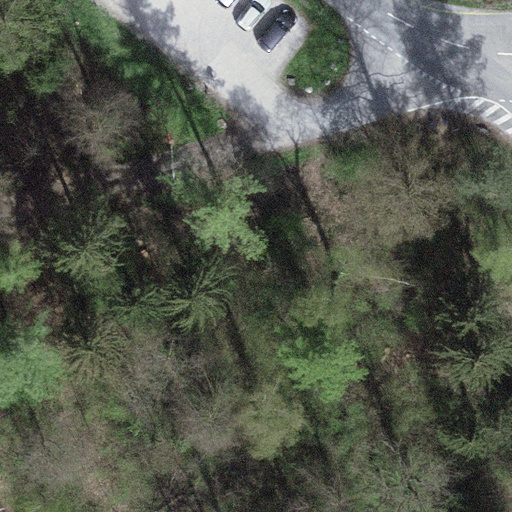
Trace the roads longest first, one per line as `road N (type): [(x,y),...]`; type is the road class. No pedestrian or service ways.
road 1 (track): [(0,214),(340,116)]
road 2 (unclassified): [(359,0),(415,43),(476,57)]
